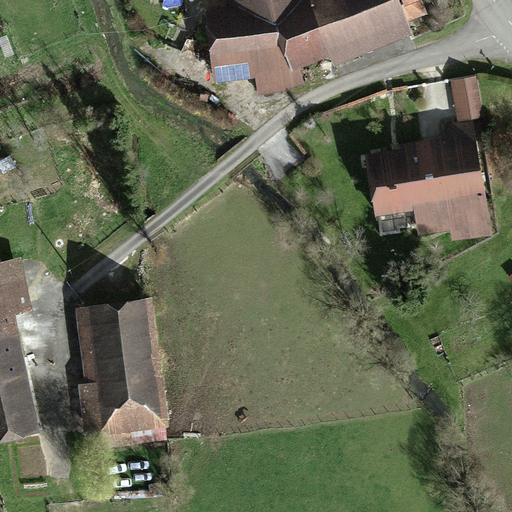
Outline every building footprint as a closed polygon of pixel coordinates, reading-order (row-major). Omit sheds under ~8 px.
[(394,0),(310,0),(309,0),(283,0),(277,3),(268,3),(237,2),(239,9),(203,11),(205,59),(286,59),(290,71),(329,58),(406,29),(404,25),(426,18),(420,2),(424,0),(401,0),(403,5),(397,8),(394,0)] [(331,65),(409,38),(406,29),(329,58),(331,65)] [(451,82),(458,119),(480,115),(473,78),(451,82)] [(440,131),(443,150),(476,145),(473,126),(440,131)] [(443,150),(364,163),(373,220),(417,213),(421,237),(449,232),(445,208),(486,201),(476,145),(443,150)] [(486,201),(445,208),(449,232),(450,240),(491,234),(486,201)] [(7,266),(0,267),(0,443),(41,435),(7,266)] [(95,310),(108,435),(169,427),(157,302),(95,310)]
